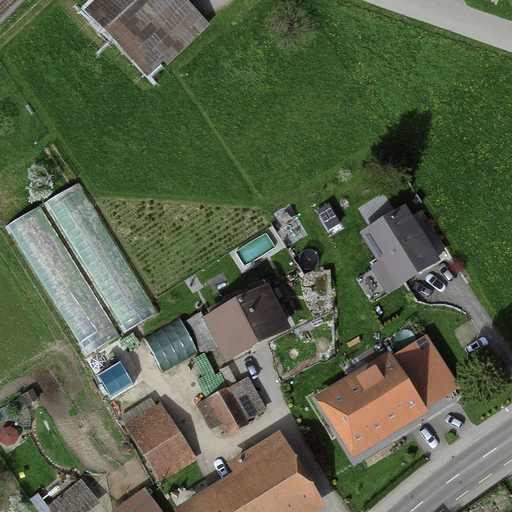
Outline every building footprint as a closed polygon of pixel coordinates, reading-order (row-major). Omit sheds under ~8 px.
[(107,0),(92,15),(147,73),(163,58),(167,61),(203,26),(178,0),(107,0)] [(124,334),(159,313),(79,182),(45,204),(124,334)] [(40,206),(6,227),(85,358),(120,336),(40,206)] [(375,268),(389,291),(436,262),(404,210),(364,234),(382,264),(375,268)] [(228,313),(213,320),(230,354),(281,328),(260,286),(224,305),(228,313)] [(201,315),(192,319),(205,344),(214,339),(201,315)] [(351,447),(450,386),(424,345),(355,387),(352,382),(325,399),(342,426),(339,428),(351,447)] [(227,434),(247,422),(228,389),(218,395),(225,409),(216,414),(227,434)] [(178,434),(160,407),(127,427),(150,467),(164,459),(157,447),(178,434)] [(285,511),(313,495),(277,437),(234,463),(245,481),(194,511),(285,511)] [(79,511),(95,499),(82,483),(55,506),(59,511),(79,511)] [(161,511),(145,489),(114,511),(161,511)]
